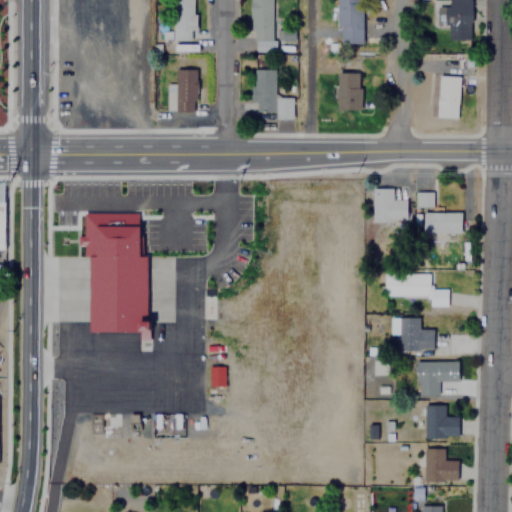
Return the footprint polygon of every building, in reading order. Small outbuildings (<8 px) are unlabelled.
[(167,0),(167,40),(189,40),(189,31),(194,31),(194,0),(167,0)] [(249,0),(249,38),(270,38),(270,0),(249,0)] [(336,0),(336,43),(361,43),(361,0),(336,0)] [(470,40),(470,0),(448,0),(448,4),(430,4),(430,28),(447,28),(447,40),(470,40)] [(291,118),(291,97),(273,97),(273,69),(251,68),(251,111),(274,111),(274,118),(291,118)] [(196,69),(173,69),(173,110),(196,110),(196,69)] [(336,71),(336,109),(359,109),(359,71),(336,71)] [(457,118),(457,76),(435,76),(434,118),(457,118)] [(370,222),(404,222),(404,199),(391,199),(391,187),(370,187),(370,222)] [(83,247),(77,247),(77,233),(83,233),(83,212),(138,212),(138,226),(139,226),(139,256),(147,257),(146,337),(139,337),(139,329),(88,328),(89,253),(83,253),(83,247)] [(421,212),(421,233),(460,233),(460,212),(421,212)] [(446,289),(429,289),(429,273),(383,273),(383,295),(427,295),(427,306),(446,306),(446,289)] [(432,328),(418,328),(418,317),(399,316),(398,349),(431,350),(432,328)] [(457,360),(415,360),(415,395),(437,395),(437,381),(457,381),(457,360)] [(210,383),(226,383),(226,366),(210,366),(210,383)] [(458,437),(457,415),(444,415),(443,403),(420,404),(421,438),(458,437)] [(457,459),(443,459),(443,447),(422,447),(422,481),(457,481),(457,459)]
